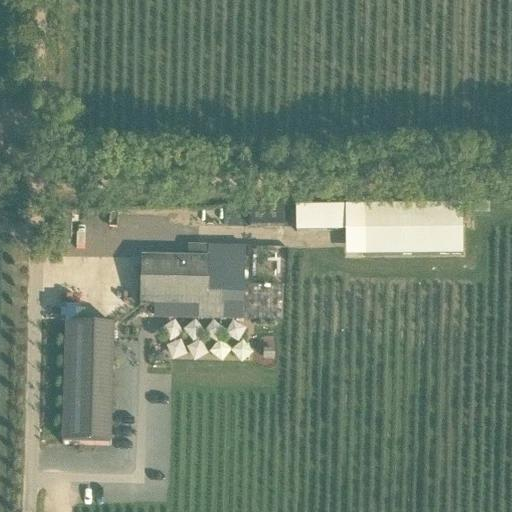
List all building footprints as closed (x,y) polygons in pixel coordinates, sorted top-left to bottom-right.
[(284,207),(250,207),(250,229),(284,228),(284,225),(284,207)] [(462,207),(365,208),(365,258),(463,257),(462,207)] [(334,231),(333,210),(297,211),(297,232),(334,231)] [(209,261),(209,248),(188,247),(188,260),(179,260),(179,248),(155,248),(155,260),(141,259),(140,308),(155,308),(196,309),(196,322),(224,323),(244,323),(244,287),(225,287),(225,261),(209,261)] [(68,327),(64,444),(109,446),(114,329),(68,327)]
